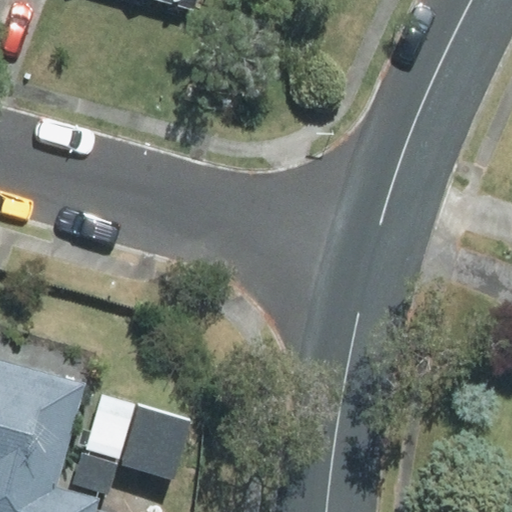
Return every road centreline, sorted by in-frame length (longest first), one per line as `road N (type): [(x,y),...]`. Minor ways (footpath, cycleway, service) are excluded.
road 1 (residential): [(0,163),(362,261)]
road 2 (residential): [(476,0),(434,71),(362,261)]
road 3 (residential): [(362,261),(328,412),(318,511)]
